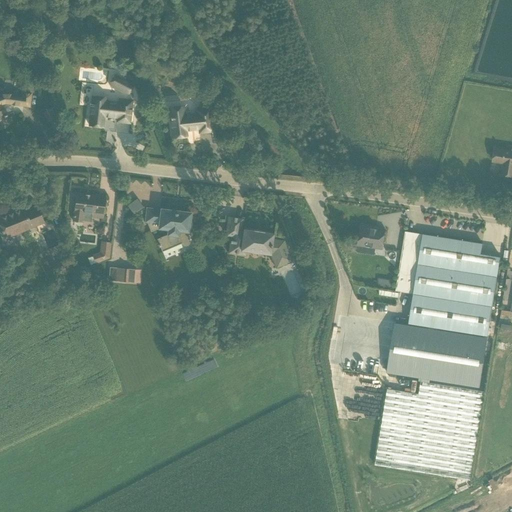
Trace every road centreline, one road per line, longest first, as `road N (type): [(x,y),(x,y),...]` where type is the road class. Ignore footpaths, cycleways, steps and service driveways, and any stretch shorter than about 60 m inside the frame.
road 1 (unclassified): [(511,218),(41,151),(0,165)]
road 2 (unknown): [(275,185),(166,38)]
